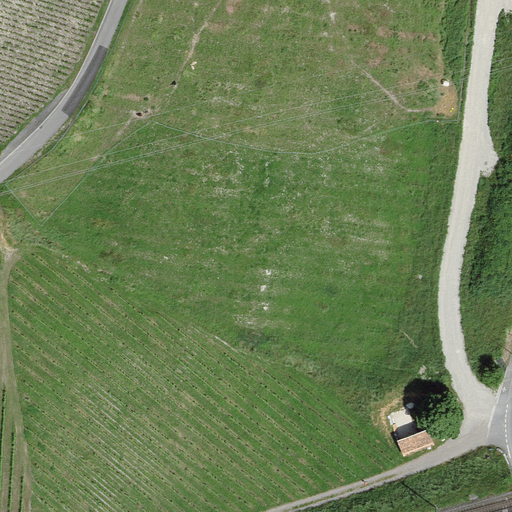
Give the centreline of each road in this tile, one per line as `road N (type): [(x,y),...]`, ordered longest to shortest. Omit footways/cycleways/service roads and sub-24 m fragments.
road 1 (track): [(511,432),(280,511)]
road 2 (track): [(0,174),(76,95),(120,0)]
